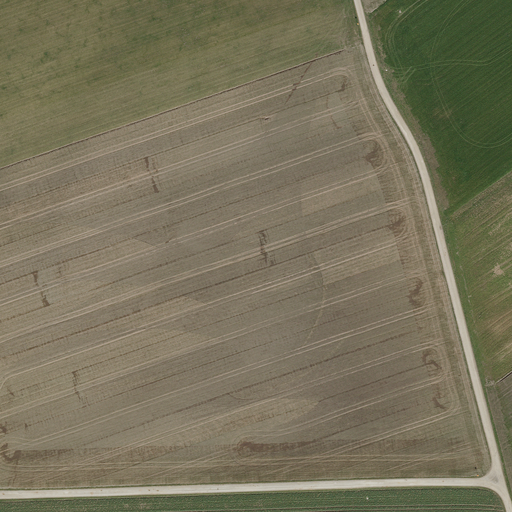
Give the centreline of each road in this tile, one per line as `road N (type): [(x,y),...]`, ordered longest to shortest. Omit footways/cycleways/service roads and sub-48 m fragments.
road 1 (track): [(509,511),(501,482),(0,494)]
road 2 (track): [(501,482),(426,172),(376,82),(357,0)]
